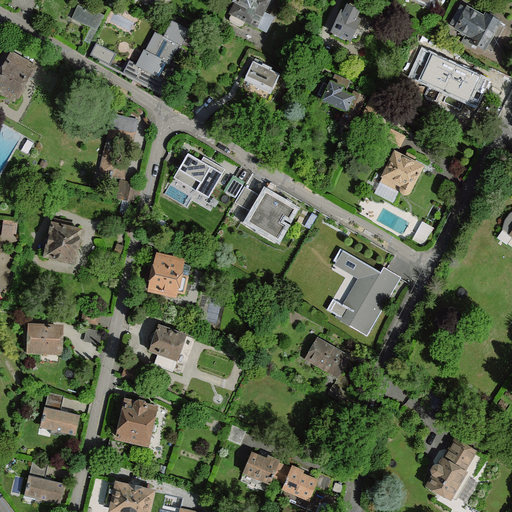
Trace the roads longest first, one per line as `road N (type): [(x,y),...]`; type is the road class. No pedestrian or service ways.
road 1 (residential): [(169,115),(74,511)]
road 2 (residential): [(433,268),(169,115)]
road 3 (residential): [(351,511),(382,368),(433,268)]
road 4 (residential): [(169,115),(0,14)]
road 5 (residential): [(433,268),(505,129)]
